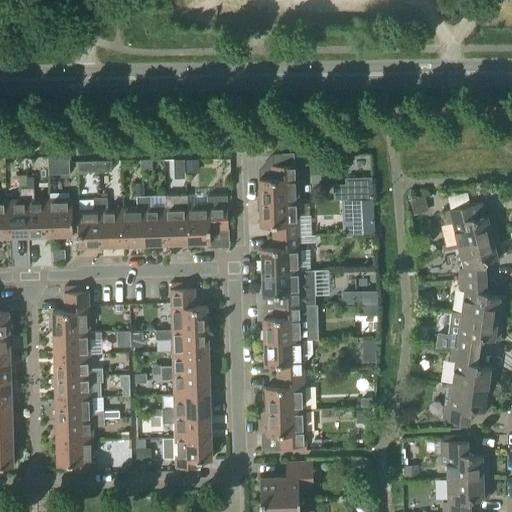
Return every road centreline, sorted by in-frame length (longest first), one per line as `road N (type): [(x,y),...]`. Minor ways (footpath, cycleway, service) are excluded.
road 1 (tertiary): [(511,76),(0,80)]
road 2 (residential): [(0,484),(243,478)]
road 3 (residential): [(237,266),(0,273)]
road 4 (residential): [(243,478),(237,266)]
